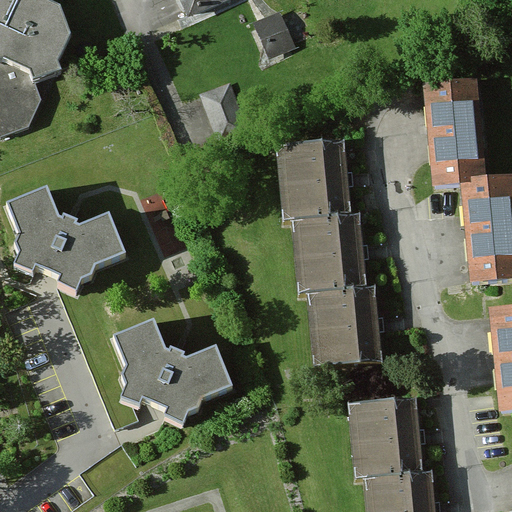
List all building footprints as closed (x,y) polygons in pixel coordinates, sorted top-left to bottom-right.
[(0,0),(0,142),(25,135),(42,103),(36,81),(58,73),(52,61),(67,41),(59,8),(42,0),(0,0)] [(248,3),(246,0),(181,0),(189,23),(248,3)] [(511,180),(489,182),(485,96),(418,100),(423,198),(459,196),(464,291),(511,288),(511,180)] [(218,106),(191,116),(208,161),(236,150),(218,106)] [(344,221),(344,161),(276,161),(276,231),(292,231),(292,299),(308,299),(308,370),(374,370),(374,296),(362,296),(362,221),(344,221)] [(130,263),(115,219),(76,230),(60,216),(52,196),(5,212),(25,271),(62,286),(130,263)] [(511,319),(486,320),(491,421),(511,420),(511,319)] [(235,394),(221,352),(178,365),(162,355),(155,329),(107,345),(127,398),(164,414),(235,394)] [(419,479),(417,417),(347,420),(349,487),(365,486),(366,511),(436,511),(435,479),(419,479)]
